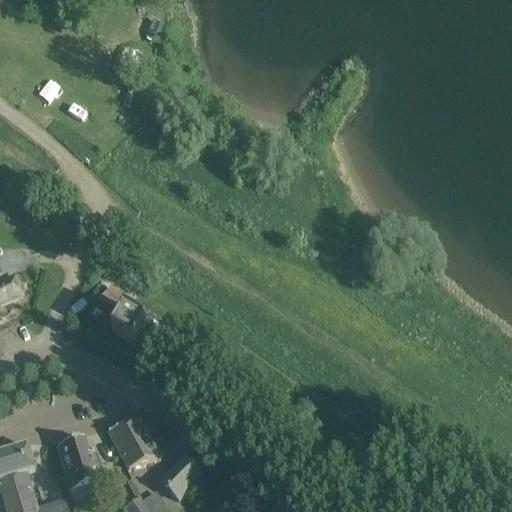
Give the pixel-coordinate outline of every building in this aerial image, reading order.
[(133,42),(130,55),(145,59),(148,47),(133,42)] [(0,307),(22,298),(14,279),(0,284),(0,307)] [(133,352),(146,330),(133,322),(141,309),(113,289),(103,304),(99,302),(85,326),(118,346),(120,344),(133,352)] [(154,425),(142,428),(154,450),(165,444),(154,425)] [(129,473),(161,463),(154,450),(142,428),(141,426),(109,436),(129,473)] [(85,443),(57,451),(71,495),(104,485),(95,457),(90,458),(85,443)] [(28,449),(0,457),(0,485),(26,477),(35,475),(28,449)] [(202,480),(184,462),(160,486),(179,504),(202,480)] [(38,511),(36,511),(26,477),(0,485),(0,490),(6,511),(66,511),(65,504),(38,511)] [(145,505),(149,511),(166,511),(156,497),(145,505)] [(124,511),(146,511),(140,501),(124,511)]
